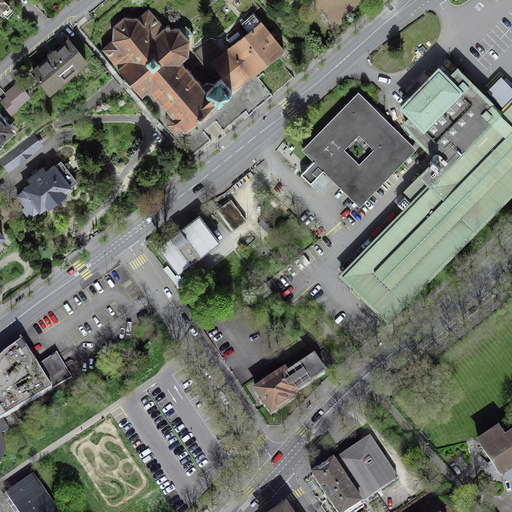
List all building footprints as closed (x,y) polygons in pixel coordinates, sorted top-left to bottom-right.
[(8,4),(3,0),(0,0),(0,11),(7,18),(13,12),(7,5),(8,4)] [(124,17),(113,26),(113,39),(102,49),(118,67),(117,67),(118,69),(119,68),(123,73),(124,75),(124,74),(126,77),(123,80),(130,88),(133,85),(141,93),(140,94),(141,95),(142,94),(143,95),(144,94),(143,93),(149,88),(158,98),(157,99),(158,100),(159,99),(167,109),(166,111),(167,112),(169,111),(170,112),(166,116),(166,124),(172,129),(179,130),(182,127),(183,128),(182,130),(183,131),(185,130),(186,131),(187,130),(186,128),(193,122),(195,123),(196,122),(195,121),(201,115),(206,111),(207,112),(209,111),(208,110),(215,103),(216,105),(218,103),(216,102),(232,89),(221,77),(218,80),(213,84),(212,82),(204,83),(202,85),(181,60),(188,54),(189,39),(187,37),(192,33),(185,26),(180,30),(179,28),(169,27),(169,25),(166,25),(166,27),(164,27),(148,9),(139,18),(124,17)] [(194,52),(202,62),(214,77),(215,76),(218,80),(221,77),(232,89),(233,88),(234,89),(276,54),(278,56),(283,52),(281,51),(283,49),(253,13),(242,22),(249,31),(245,34),(237,26),(209,49),(205,44),(194,52)] [(86,60),(69,40),(32,70),(49,90),(86,60)] [(404,123),(436,155),(430,161),(433,164),(442,173),(502,113),(501,112),(458,69),(448,78),(439,69),(425,83),(422,81),(414,89),(417,91),(403,106),(412,115),(404,123)] [(29,95),(18,83),(5,94),(7,96),(16,106),(29,95)] [(416,149),(358,91),(301,149),(313,161),(301,174),(311,183),(324,171),(359,206),(397,168),(416,149)] [(16,106),(7,96),(1,102),(11,112),(17,107),(16,106)] [(415,200),(342,274),(387,318),(511,191),(511,100),(501,112),(502,113),(442,173),(433,164),(430,167),(428,166),(404,190),(415,200)] [(0,143),(3,141),(1,139),(11,129),(4,121),(6,119),(0,113),(0,143)] [(33,137),(2,160),(9,169),(39,145),(33,137)] [(76,181),(61,162),(55,166),(54,165),(46,171),(43,168),(29,179),(32,182),(23,189),(24,190),(17,195),(26,206),(22,209),(27,215),(30,212),(32,215),(39,209),(40,210),(48,204),(49,205),(64,194),(62,193),(71,186),(70,185),(76,181)] [(179,230),(158,246),(178,272),(192,262),(200,256),(218,241),(199,215),(179,230)] [(165,268),(178,287),(184,282),(179,275),(175,277),(168,266),(165,268)] [(265,283),(258,289),(264,297),(272,291),(265,283)] [(37,366),(22,341),(7,351),(0,357),(0,419),(2,418),(71,378),(56,353),(37,366)] [(284,372),(255,391),(271,414),(294,398),(292,395),(325,373),(314,357),(286,375),(284,372)] [(2,418),(0,419),(0,433),(1,433),(8,428),(2,418)] [(511,427),(505,432),(499,423),(476,439),(500,475),(511,467),(511,427)] [(370,436),(312,475),(323,492),(324,494),(326,497),(328,499),(329,501),(336,511),(356,511),(364,507),(361,503),(398,478),(370,436)] [(59,511),(33,474),(5,493),(18,511),(59,511)]
